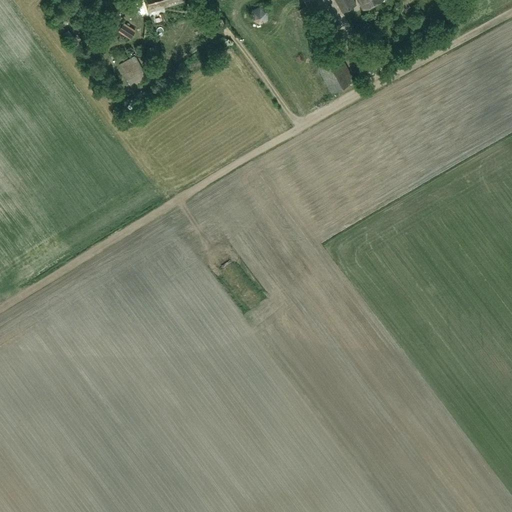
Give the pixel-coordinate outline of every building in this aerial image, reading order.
[(144,0),(148,11),(183,2),(182,0),(144,0)] [(334,0),(342,13),(356,4),(353,0),(334,0)] [(357,0),(363,9),(379,0),(357,0)] [(259,24),(267,20),(267,11),(259,6),(251,10),(251,19),(259,24)] [(119,30),(131,38),(137,28),(125,20),(119,30)] [(331,93),(355,79),(337,48),(313,62),(331,93)] [(114,149),(123,144),(115,130),(106,134),(114,149)]
